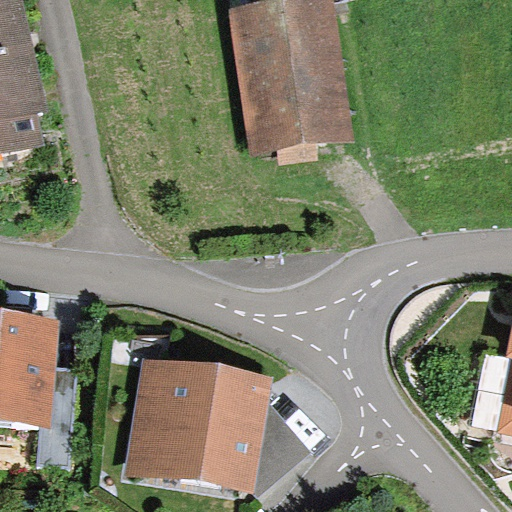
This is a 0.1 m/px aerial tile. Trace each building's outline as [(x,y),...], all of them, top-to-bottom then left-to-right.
[(24,0),(0,0),(0,151),(53,140),(24,0)] [(357,146),(335,0),(306,0),(230,11),(252,161),(357,146)] [(511,308),(508,308),(485,428),(511,432),(511,308)] [(61,325),(0,321),(0,424),(42,427),(40,470),(70,472),(76,371),(58,370),(61,325)] [(268,377),(139,363),(125,475),(248,490),(260,503),(314,450),(266,402),(268,377)]
